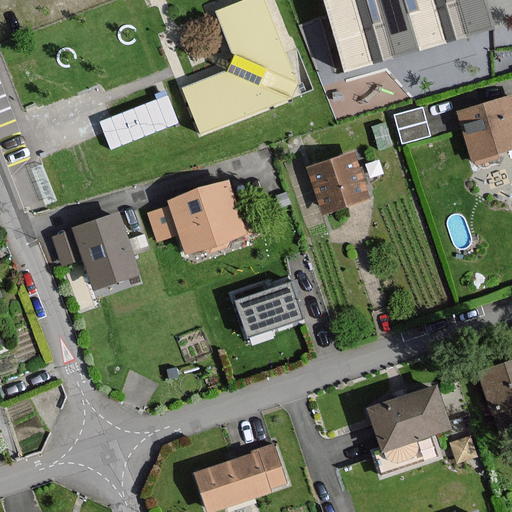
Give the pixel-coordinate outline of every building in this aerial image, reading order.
[(203,133),(287,99),(298,72),(267,0),(248,0),(219,12),(237,55),(230,72),(186,90),(203,133)] [(326,0),(347,68),(495,25),(487,0),(326,0)] [(111,145),(180,119),(169,90),(100,117),(111,145)] [(511,96),(460,112),(474,158),(476,157),(478,162),(498,156),(497,151),(511,146),(511,96)] [(429,135),(422,109),(397,115),(405,142),(429,135)] [(311,167),(326,211),(368,196),(354,153),(311,167)] [(183,231),(189,250),(244,232),(228,182),(172,201),(174,206),(151,214),(160,238),(183,231)] [(139,273),(119,214),(76,227),(96,287),(139,273)] [(82,257),(73,231),(54,237),(64,264),(82,257)] [(302,320),(289,280),(266,288),(264,283),(233,293),(249,342),(272,335),(271,330),(302,320)] [(511,361),(482,372),(502,430),(511,426),(511,361)] [(438,386),(371,409),(385,448),(451,426),(438,386)] [(475,456),(469,438),(453,443),(458,461),(475,456)] [(389,465),(423,456),(418,440),(384,450),(389,465)] [(272,445),(195,473),(208,511),(223,511),(288,489),(272,445)]
